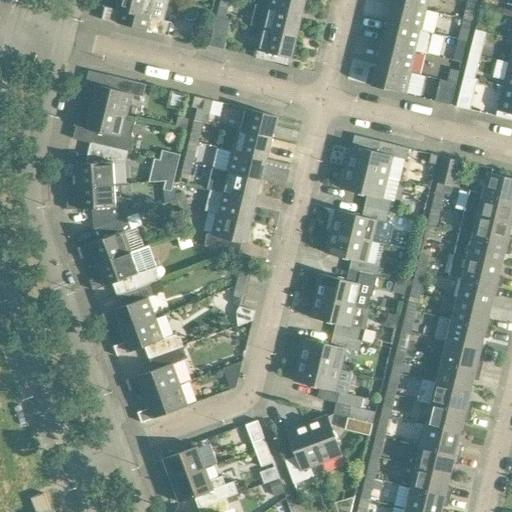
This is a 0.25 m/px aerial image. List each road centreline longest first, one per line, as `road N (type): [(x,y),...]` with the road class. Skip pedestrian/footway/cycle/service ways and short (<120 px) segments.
road 1 (residential): [(121,449),(236,406),(254,386),(322,101)]
road 2 (residential): [(121,449),(35,205),(32,168),(64,38)]
road 3 (residential): [(322,101),(64,38)]
road 4 (residential): [(0,249),(72,467)]
road 5 (residential): [(511,148),(322,101)]
road 6 (residential): [(481,511),(511,387)]
